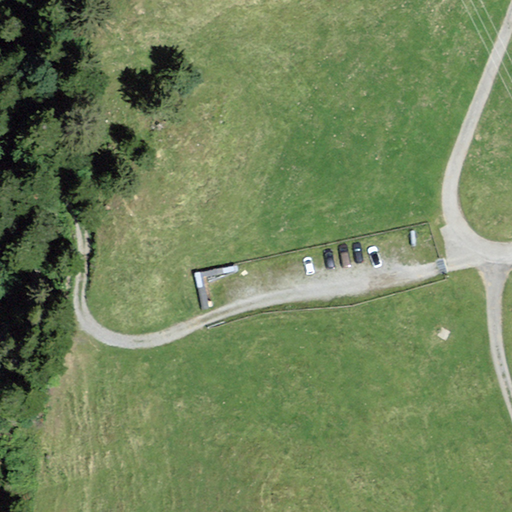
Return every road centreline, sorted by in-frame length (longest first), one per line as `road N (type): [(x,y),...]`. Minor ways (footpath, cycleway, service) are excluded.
road 1 (track): [(0,161),(47,175),(65,192),(84,236),(83,314),(91,327),(127,340),(492,255)]
road 2 (unclassified): [(511,249),(492,255),(464,239),(447,196),(511,13)]
road 3 (track): [(511,379),(492,255)]
